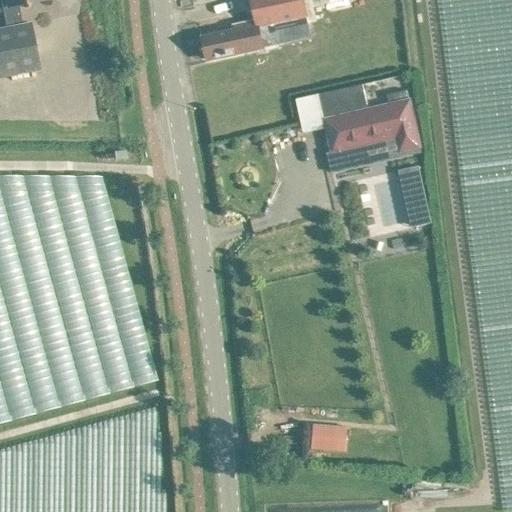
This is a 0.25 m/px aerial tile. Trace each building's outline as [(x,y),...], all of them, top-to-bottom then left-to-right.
[(0,0),(6,28),(0,29),(0,78),(21,74),(40,71),(31,23),(22,25),(18,6),(44,1),(44,0),(0,0)] [(252,0),(258,27),(204,39),(209,60),(228,56),(280,45),(280,44),(275,24),(295,19),(308,17),(303,0),(252,0)] [(400,6),(399,0),(374,0),(383,35),(402,30),(397,7),(400,6)] [(357,32),(375,31),(373,11),(355,13),(357,32)] [(369,109),(363,85),(297,99),(303,125),(325,120),(336,163),(360,158),(357,146),(397,138),(400,151),(421,147),(407,91),(388,96),(390,103),(369,109)] [(417,406),(416,445),(427,445),(428,406),(417,406)]
